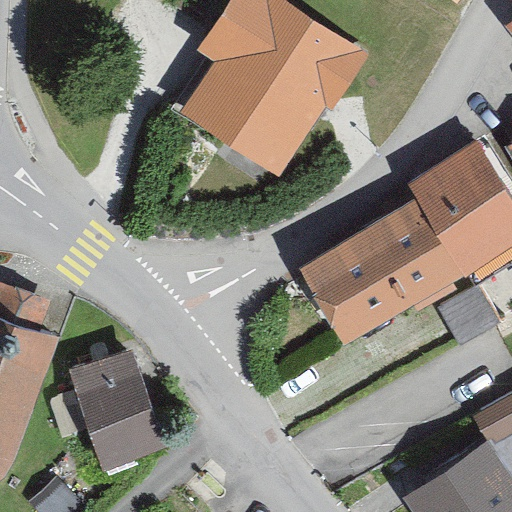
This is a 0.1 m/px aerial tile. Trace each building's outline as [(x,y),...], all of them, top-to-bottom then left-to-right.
[(263,0),(196,106),(278,157),(347,49),(269,0),(263,0)] [(511,248),(511,198),(475,139),(407,181),(416,196),(312,260),(356,331),(467,262),(473,273),(511,248)] [(16,477),(20,470),(67,344),(49,338),(58,313),(0,292),(0,487),(7,484),(16,477)] [(127,349),(72,367),(102,458),(157,440),(127,349)] [(511,437),(511,397),(485,412),(501,443),(511,437)] [(511,511),(511,468),(497,445),(416,498),(425,511),(511,511)]
